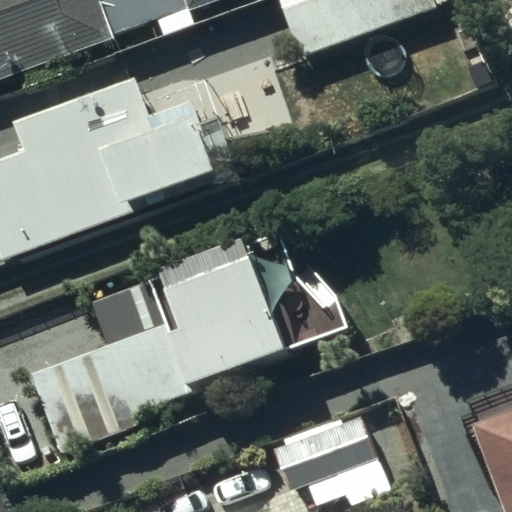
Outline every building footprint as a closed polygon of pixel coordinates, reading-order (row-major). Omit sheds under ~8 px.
[(0,0),(0,88),(118,45),(116,40),(186,14),(188,20),(242,0),(0,0)] [(446,0),(278,0),(301,63),(450,9),(446,0)] [(0,259),(3,268),(231,177),(213,132),(232,125),(212,75),(173,91),(176,99),(142,98),(136,83),(14,130),(18,140),(0,146),(0,259)] [(103,354),(32,378),(57,441),(185,390),(189,399),(352,335),(338,303),(307,266),(297,276),(284,239),(87,308),(103,354)] [(475,439),(503,511),(511,511),(511,382),(465,401),(479,437),(475,439)] [(310,492),(317,511),(318,511),(348,502),(351,511),(355,511),(395,498),(367,420),(345,428),(342,421),(285,441),(288,450),(275,455),(290,499),(310,492)]
